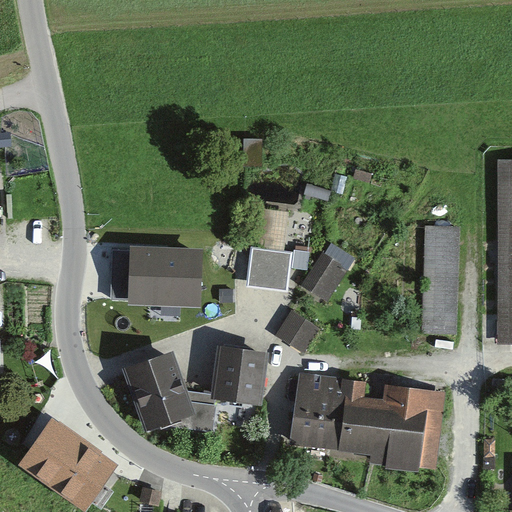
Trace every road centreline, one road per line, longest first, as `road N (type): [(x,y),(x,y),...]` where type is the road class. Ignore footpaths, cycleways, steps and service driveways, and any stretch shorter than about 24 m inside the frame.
road 1 (unclassified): [(241,494),(127,444),(79,380),(68,325),(72,210),(33,0)]
road 2 (residential): [(370,511),(270,486),(241,494)]
